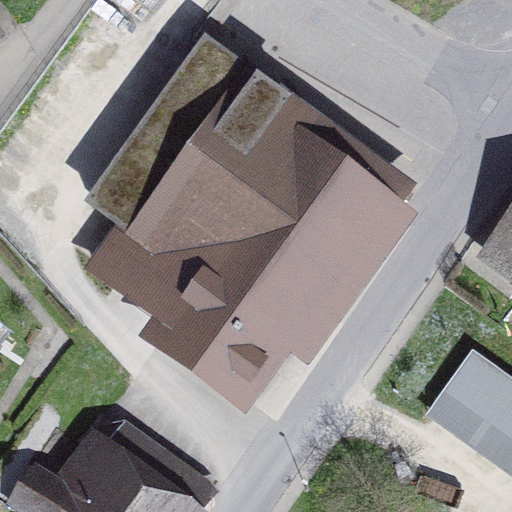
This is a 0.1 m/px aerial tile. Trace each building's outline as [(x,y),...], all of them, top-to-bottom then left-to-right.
[(203,279),(284,338),(382,204),(300,145),(313,127),(204,48),(91,205),(144,243),(146,241),(203,279)] [(511,232),(494,256),(511,268),(511,232)] [(144,243),(113,286),(169,326),(161,338),(242,397),(284,338),(203,279),(146,241),(144,243)] [(511,383),(473,356),(429,418),(511,477),(511,383)] [(192,511),(207,493),(131,438),(95,486),(68,466),(51,491),(32,479),(11,508),(16,511),(192,511)]
